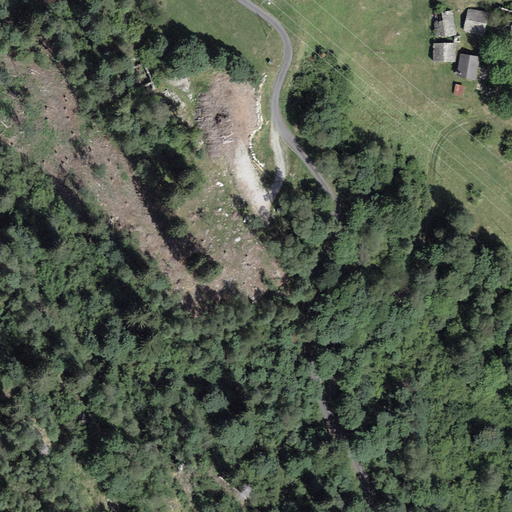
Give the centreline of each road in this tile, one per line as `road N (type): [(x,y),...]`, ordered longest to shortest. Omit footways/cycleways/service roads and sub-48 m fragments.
road 1 (unclassified): [(373,511),(321,400),(310,357),(308,321),(336,203),(275,113),(289,54),(285,36),(242,0)]
road 2 (track): [(333,423),(333,356),(345,320),(369,298),(407,285),(440,138),(457,123),(485,122)]
